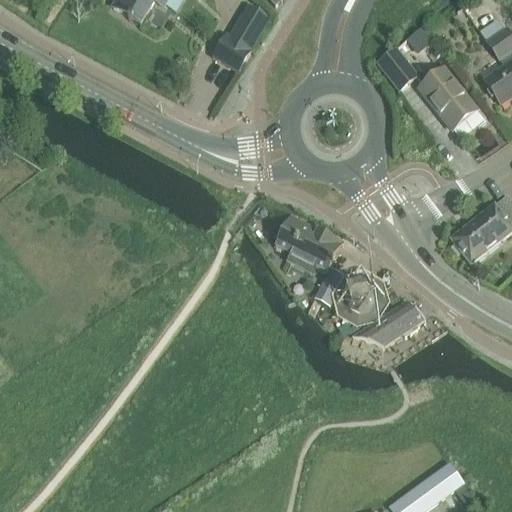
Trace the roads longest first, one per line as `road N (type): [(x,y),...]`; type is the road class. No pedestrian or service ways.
road 1 (secondary): [(0,44),(201,150)]
road 2 (secondary): [(399,234),(446,287),(511,328)]
road 3 (residential): [(399,234),(511,159)]
